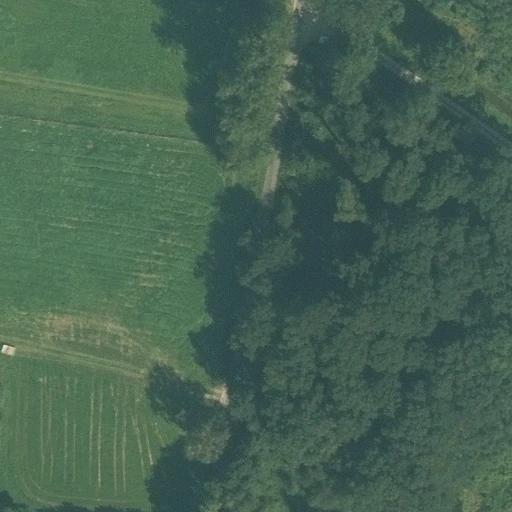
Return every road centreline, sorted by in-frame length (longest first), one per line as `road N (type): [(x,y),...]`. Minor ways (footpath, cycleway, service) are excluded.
road 1 (unclassified): [(217,511),(307,0)]
road 2 (track): [(306,7),(511,154)]
